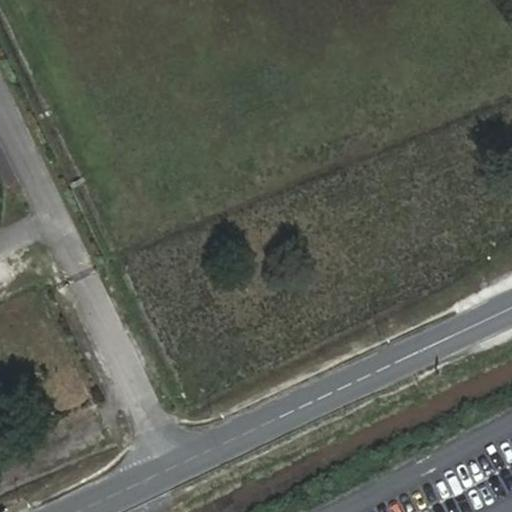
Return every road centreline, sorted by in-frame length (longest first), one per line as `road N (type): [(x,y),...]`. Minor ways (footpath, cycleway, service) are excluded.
road 1 (unclassified): [(180,464),(511,307)]
road 2 (residential): [(180,464),(60,220)]
road 3 (residential): [(60,220),(0,92)]
